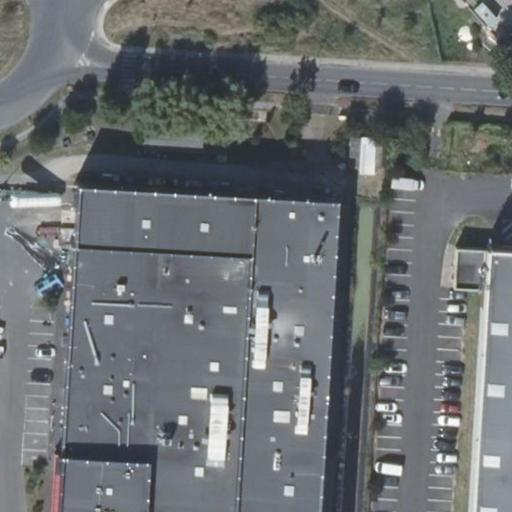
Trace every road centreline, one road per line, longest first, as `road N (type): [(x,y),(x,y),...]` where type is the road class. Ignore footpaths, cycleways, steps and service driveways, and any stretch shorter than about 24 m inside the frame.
road 1 (unknown): [(22,511),(16,302),(38,216),(61,174),(81,166),(312,174)]
road 2 (residential): [(48,61),(511,96)]
